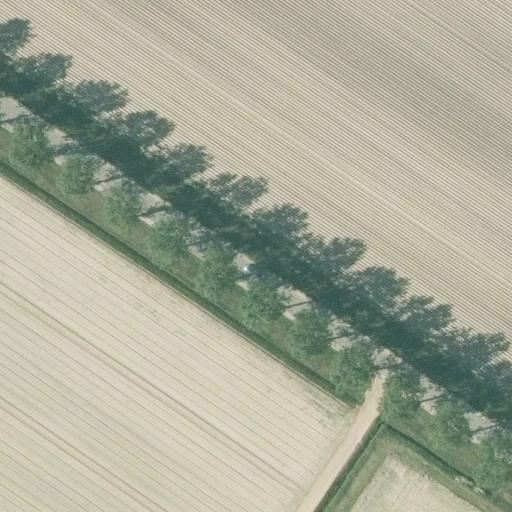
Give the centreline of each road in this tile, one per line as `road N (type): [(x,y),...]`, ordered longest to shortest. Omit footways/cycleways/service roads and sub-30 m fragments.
road 1 (secondary): [(511,452),(0,110)]
road 2 (unknown): [(393,372),(303,511)]
